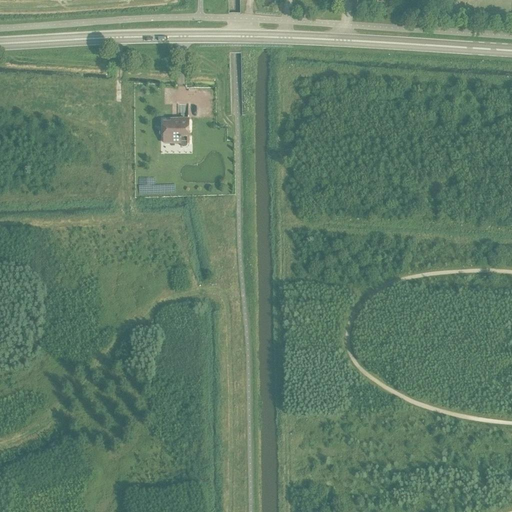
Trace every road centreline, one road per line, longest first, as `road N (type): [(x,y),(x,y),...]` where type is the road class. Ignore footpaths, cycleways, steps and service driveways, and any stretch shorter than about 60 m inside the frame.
road 1 (secondary): [(286,36),(0,42)]
road 2 (secondary): [(286,36),(511,49)]
